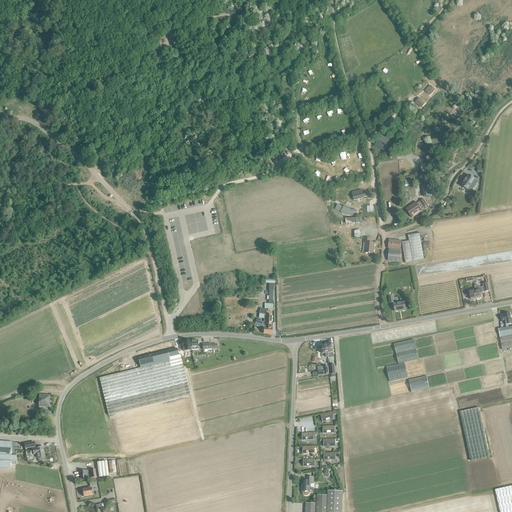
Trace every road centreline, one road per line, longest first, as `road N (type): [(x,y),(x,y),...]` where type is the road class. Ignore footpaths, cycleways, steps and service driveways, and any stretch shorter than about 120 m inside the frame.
road 1 (unclassified): [(75,511),(58,430),(64,394),(111,359),(170,337)]
road 2 (unknown): [(0,136),(38,149),(73,178),(85,202),(151,254)]
road 3 (track): [(511,102),(440,205),(383,234)]
road 4 (track): [(335,334),(351,486),(346,511)]
road 5 (unclassified): [(289,511),(296,340)]
road 6 (track): [(374,164),(333,29),(332,0)]
road 7 (track): [(511,482),(379,511)]
road 8 (unclassified): [(383,326),(511,303)]
road 9 (unclassified): [(296,340),(170,337)]
